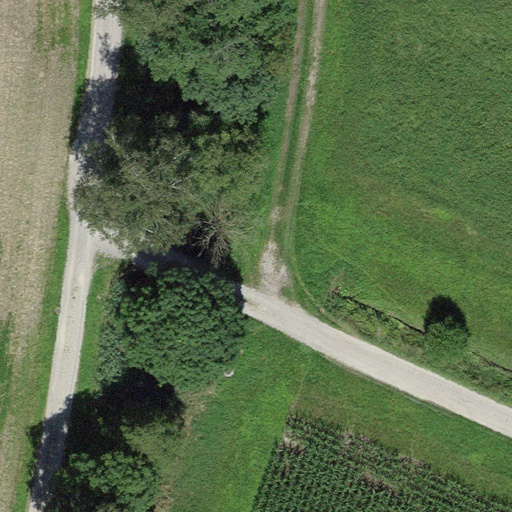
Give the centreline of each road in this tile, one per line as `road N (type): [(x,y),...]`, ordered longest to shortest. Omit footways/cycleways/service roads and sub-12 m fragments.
road 1 (track): [(109,0),(100,235),(53,511)]
road 2 (track): [(100,235),(511,423)]
